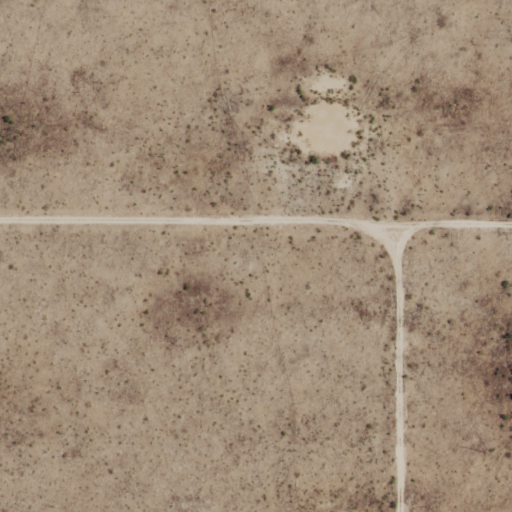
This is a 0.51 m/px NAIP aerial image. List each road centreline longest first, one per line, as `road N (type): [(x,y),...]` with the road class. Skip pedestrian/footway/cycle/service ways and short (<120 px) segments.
road 1 (residential): [(511,231),(0,216)]
road 2 (residential): [(405,228),(402,511)]
